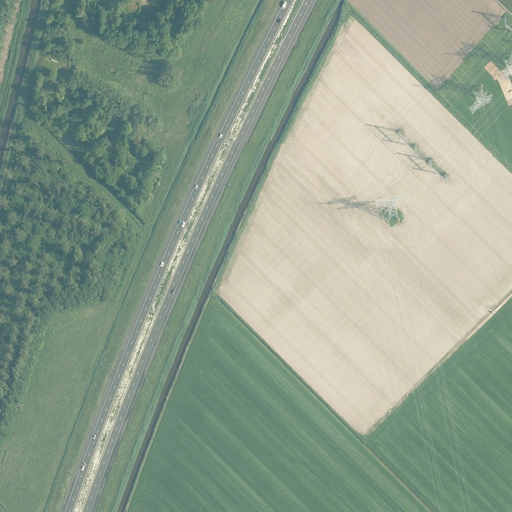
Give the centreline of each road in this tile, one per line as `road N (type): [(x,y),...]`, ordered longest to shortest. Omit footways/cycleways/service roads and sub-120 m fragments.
road 1 (motorway): [(87,511),(181,270),(309,0)]
road 2 (motorway): [(286,0),(186,207),(65,511)]
